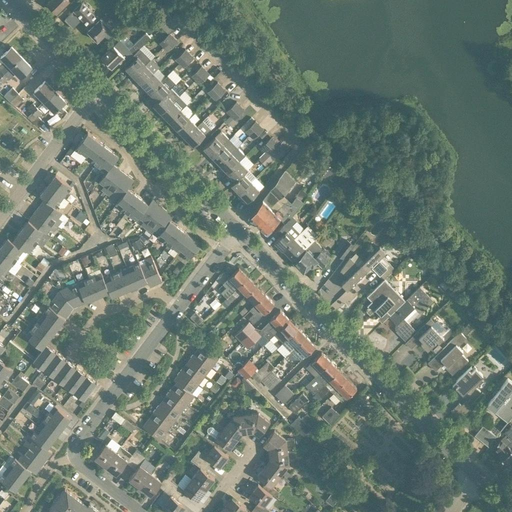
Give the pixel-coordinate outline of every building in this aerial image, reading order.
[(51,0),(48,3),(57,12),(69,1),(67,0),(51,0)] [(97,20),(81,4),(64,20),(72,28),(82,19),(90,27),(87,30),(97,41),(104,35),(108,40),(114,34),(99,19),(97,20)] [(153,18),(162,27),(172,18),(163,9),(153,18)] [(172,18),(162,27),(169,34),(159,43),(164,47),(174,37),(170,34),(179,25),(172,18)] [(128,75),(132,78),(151,60),(140,48),(151,38),(146,33),(127,51),(132,56),(124,64),(127,67),(125,68),(130,73),(128,75)] [(174,37),(164,47),(168,51),(178,42),(174,37)] [(126,52),(118,43),(114,46),(101,58),(111,68),(118,61),(119,62),(125,57),(123,55),(126,52)] [(1,57),(11,67),(22,57),(11,46),(1,57)] [(180,63),(190,54),(185,50),(175,59),(180,63)] [(190,54),(180,63),(184,68),(194,58),(190,54)] [(11,67),(4,73),(0,77),(0,79),(4,83),(8,79),(9,80),(16,73),(21,78),(32,67),(22,57),(11,67)] [(152,59),(151,60),(132,78),(135,82),(137,80),(142,85),(153,73),(160,67),(152,59)] [(195,80),(205,70),(201,66),(191,76),(195,80)] [(205,70),(195,80),(200,84),(210,75),(205,70)] [(153,73),(142,85),(146,89),(144,91),(148,95),(161,81),(153,73)] [(167,75),(161,81),(148,95),(151,98),(153,97),(157,101),(171,88),(176,84),(167,75)] [(44,101),(55,91),(45,81),(34,91),(44,101)] [(211,96),(221,86),(217,82),(207,92),(211,96)] [(221,86),(211,96),(216,100),(226,91),(221,86)] [(4,96),(9,101),(18,93),(13,87),(4,96)] [(159,115),(179,96),(171,88),(157,101),(153,105),(158,110),(156,112),(159,115)] [(55,91),(44,101),(54,112),(65,101),(55,91)] [(18,93),(9,101),(16,107),(24,99),(18,93)] [(179,96),(159,115),(163,119),(165,117),(169,122),(181,110),(187,104),(179,96)] [(230,116),(240,106),(236,102),(226,111),(230,116)] [(28,108),(33,112),(37,108),(32,103),(28,108)] [(245,110),(240,106),(230,116),(235,120),(245,110)] [(37,108),(33,112),(27,118),(39,127),(44,122),(38,116),(42,112),(37,108)] [(181,110),(169,122),(174,126),(172,128),(175,132),(189,118),(181,110)] [(189,118),(175,132),(179,135),(181,133),(185,138),(197,126),(189,118)] [(197,126),(185,138),(189,142),(188,144),(191,148),(211,129),(203,121),(197,126)] [(249,135),(259,125),(255,121),(245,131),(249,135)] [(264,130),(259,125),(249,135),(254,139),(264,130)] [(206,155),(210,158),(229,139),(221,130),(203,148),(208,153),(206,155)] [(86,156),(98,141),(88,133),(78,146),(74,143),(67,152),(71,155),(76,149),(86,156)] [(261,147),(266,152),(276,142),(271,137),(261,147)] [(229,139),(210,158),(213,162),(215,160),(219,165),(237,147),(229,139)] [(98,141),(86,156),(96,164),(108,148),(98,141)] [(276,142),(266,152),(259,159),(265,166),(273,159),(269,155),(279,146),(276,142)] [(269,155),(273,159),(274,160),(284,150),(279,146),(269,155)] [(237,147),(219,165),(224,169),(222,171),(225,174),(239,161),(245,155),(237,147)] [(108,148),(96,164),(107,172),(112,164),(118,156),(108,148)] [(235,181),(243,173),(247,169),(239,161),(225,174),(229,178),(231,176),(235,181)] [(112,164),(107,172),(99,181),(105,185),(102,189),(103,190),(101,194),(104,197),(107,193),(122,174),(118,171),(119,170),(112,164)] [(328,176),(332,171),(328,167),(323,175),(326,177),(327,176),(328,176)] [(290,188),(295,182),(284,171),(280,177),(279,177),(250,216),(266,232),(280,218),(285,223),(297,210),(308,194),(301,189),(295,196),(296,196),(295,198),(292,203),(287,198),(287,199),(283,195),(290,188)] [(237,195),(251,182),(243,173),(235,181),(231,185),(235,190),(234,191),(237,195)] [(122,174),(107,193),(113,197),(116,194),(121,197),(128,188),(134,180),(127,175),(126,177),(122,174)] [(48,185),(64,197),(72,187),(73,188),(75,185),(72,182),(70,185),(56,175),(48,185)] [(347,191),(351,185),(346,181),(342,187),(347,191)] [(251,182),(237,195),(241,199),(243,197),(247,202),(259,190),(251,182)] [(64,197),(48,185),(40,196),(45,199),(45,200),(56,208),(64,197)] [(128,188),(121,197),(116,203),(127,211),(138,196),(128,188)] [(138,196),(127,211),(137,219),(139,217),(149,204),(138,196)] [(149,204),(139,217),(144,221),(141,224),(147,228),(162,209),(158,206),(159,204),(152,199),(149,204)] [(56,208),(45,200),(37,210),(58,226),(62,221),(58,218),(62,213),(56,208)] [(162,209),(147,228),(152,233),(155,229),(160,233),(170,220),(173,216),(166,210),(165,211),(162,209)] [(58,226),(37,210),(29,220),(44,232),(46,234),(50,228),(54,231),(58,226)] [(82,223),(87,216),(80,210),(75,217),(82,223)] [(44,232),(29,220),(21,231),(36,243),(44,232)] [(170,220),(160,233),(158,236),(168,244),(180,228),(170,220)] [(281,252),(299,234),(295,231),(291,235),(286,231),(289,228),(285,223),(275,233),(279,237),(274,242),(279,247),(277,249),(281,252)] [(180,228),(168,244),(178,252),(190,236),(180,228)] [(151,234),(146,230),(141,235),(139,238),(143,243),(146,239),(147,240),(151,234)] [(36,243),(21,231),(13,241),(23,250),(28,253),(36,243)] [(294,260),(310,246),(305,241),(299,234),(281,252),(287,259),(290,256),(294,260)] [(190,236),(178,252),(189,260),(201,244),(190,236)] [(23,250),(13,241),(8,238),(0,247),(16,260),(23,250)] [(133,251),(142,247),(139,240),(130,243),(133,251)] [(315,241),(310,246),(294,260),(293,261),(303,272),(310,264),(312,266),(317,261),(322,267),(328,260),(321,252),(322,251),(321,247),(315,241)] [(343,259),(353,245),(347,241),(336,254),(343,259)] [(110,257),(117,254),(113,244),(106,247),(110,257)] [(16,260),(0,247),(0,263),(8,270),(16,260)] [(362,263),(368,269),(371,266),(384,279),(394,269),(382,256),(385,253),(379,247),(362,263)] [(84,265),(90,262),(87,256),(81,258),(84,265)] [(141,267),(147,281),(150,287),(158,284),(157,282),(161,280),(151,257),(145,260),(147,265),(141,267)] [(44,258),(40,262),(46,266),(50,262),(44,258)] [(347,290),(368,269),(362,263),(358,267),(349,258),(340,271),(347,278),(341,284),(347,290)] [(42,272),(46,266),(40,262),(39,261),(35,267),(42,272)] [(147,281),(141,267),(139,263),(127,268),(135,287),(147,281)] [(135,287),(127,268),(116,273),(124,292),(135,287)] [(226,298),(231,294),(238,287),(248,277),(239,268),(229,277),(223,284),(226,288),(221,293),(226,298)] [(110,292),(104,278),(104,279),(101,273),(89,278),(97,297),(110,292)] [(124,292),(116,273),(104,278),(110,292),(112,297),(124,292)] [(248,277),(238,287),(247,296),(256,286),(248,277)] [(97,297),(89,278),(78,283),(86,302),(97,297)] [(405,301),(384,279),(366,296),(371,301),(367,306),(370,309),(370,308),(373,311),(375,309),(381,315),(385,311),(389,315),(405,301)] [(86,302),(78,283),(77,284),(77,283),(60,290),(72,306),(77,304),(77,306),(86,302)] [(256,286),(247,296),(255,304),(265,294),(256,286)] [(448,296),(453,291),(448,286),(443,291),(448,296)] [(405,301),(389,315),(384,320),(384,321),(389,316),(399,328),(395,332),(405,342),(416,331),(403,318),(414,307),(419,313),(433,301),(419,287),(405,301)] [(72,306),(60,290),(49,305),(50,306),(65,318),(70,311),(69,310),(72,306)] [(221,303),(226,298),(220,292),(215,297),(221,303)] [(235,298),(231,294),(226,298),(227,299),(231,303),(235,298)] [(265,294),(255,304),(250,310),(253,314),(249,318),(254,324),(274,304),(265,294)] [(226,308),(231,303),(227,299),(222,304),(226,308)] [(65,318),(50,306),(41,317),(57,329),(65,318)] [(243,316),(248,311),(245,307),(240,312),(243,316)] [(255,328),(241,342),(247,348),(259,338),(264,336),(270,331),(274,335),(289,320),(280,310),(261,329),(256,328),(255,328)] [(198,326),(204,320),(195,312),(190,317),(198,326)] [(57,329),(41,317),(34,326),(50,338),(57,329)] [(416,331),(405,342),(403,344),(404,344),(405,343),(410,348),(420,339),(422,341),(420,343),(427,350),(436,341),(438,343),(443,338),(431,325),(434,322),(430,318),(416,331)] [(289,320),(274,335),(270,339),(278,347),(282,344),(298,328),(289,320)] [(241,342),(255,328),(249,322),(235,335),(241,342)] [(469,323),(462,329),(467,334),(474,328),(469,323)] [(50,338),(34,326),(25,337),(41,349),(45,344),(50,338)] [(298,328),(282,344),(291,353),(306,337),(298,328)] [(436,354),(427,363),(435,371),(443,363),(446,366),(444,367),(451,374),(458,368),(459,368),(467,361),(460,353),(462,351),(457,346),(466,338),(460,332),(442,349),(436,354)] [(306,337),(291,353),(287,357),(290,360),(298,358),(301,360),(315,346),(306,337)] [(501,351),(507,345),(501,340),(495,345),(501,351)] [(44,369),(56,353),(45,344),(41,349),(42,350),(33,361),(44,369)] [(194,354),(212,368),(219,358),(201,345),(194,354)] [(438,345),(432,350),(436,354),(442,349),(438,345)] [(316,376),(331,362),(322,352),(307,367),(316,376)] [(54,376),(66,360),(56,353),(44,369),(54,376)] [(188,363),(205,376),(212,368),(194,354),(188,363)] [(251,375),(257,368),(258,368),(249,359),(237,371),(243,377),(246,379),(251,375)] [(0,360),(0,377),(5,381),(14,370),(0,360)] [(64,384),(76,368),(66,360),(54,376),(64,384)] [(257,368),(251,375),(259,383),(261,380),(271,370),(275,367),(268,361),(259,370),(257,368)] [(331,362),(316,376),(320,381),(311,389),(316,394),(339,371),(331,362)] [(181,372),(199,385),(205,376),(188,363),(181,372)] [(470,366),(452,384),(452,385),(455,382),(458,385),(455,388),(462,395),(468,389),(471,393),(484,378),(482,377),(484,375),(476,368),(471,373),(468,370),(471,367),(470,366)] [(74,391),(86,375),(76,368),(64,384),(74,391)] [(224,376),(229,380),(234,374),(229,370),(224,376)] [(271,370),(261,380),(270,389),(280,379),(271,370)] [(339,371),(316,394),(320,399),(329,390),(333,394),(348,379),(339,371)] [(174,380),(177,382),(192,394),(199,385),(181,372),(174,380)] [(221,374),(216,382),(221,386),(227,379),(221,374)] [(23,391),(29,383),(18,375),(12,382),(23,391)] [(86,375),(74,391),(85,399),(80,406),(83,408),(90,399),(87,396),(97,383),(86,375)] [(41,388),(46,382),(38,376),(33,382),(41,388)] [(234,387),(237,386),(241,381),(239,379),(240,378),(238,376),(231,384),(234,387)] [(246,379),(243,377),(241,378),(243,390),(253,389),(254,387),(246,379)] [(348,379),(333,394),(342,403),(357,388),(348,379)] [(493,395),(485,405),(507,422),(511,416),(511,382),(507,379),(499,388),(497,387),(491,394),(493,395)] [(170,391),(188,404),(195,396),(192,394),(177,382),(170,391)] [(215,393),(220,387),(214,383),(210,389),(215,393)] [(284,403),(294,393),(286,385),(275,395),(284,403)] [(50,396),(54,391),(47,386),(43,390),(50,396)] [(8,388),(3,395),(14,403),(19,396),(8,388)] [(164,399),(181,413),(188,404),(170,391),(164,399)] [(295,413),(309,400),(302,393),(289,406),(295,413)] [(14,403),(3,395),(0,399),(0,404),(8,410),(14,403)] [(157,408),(175,422),(181,413),(164,399),(157,408)] [(459,403),(450,411),(454,415),(459,420),(471,408),(464,401),(461,406),(459,403)] [(26,409),(38,418),(42,413),(29,404),(26,409)] [(47,416),(63,428),(71,418),(55,405),(51,410),(47,416)] [(332,425),(340,415),(331,407),(322,416),(332,425)] [(150,417),(168,431),(175,422),(157,408),(150,417)] [(246,414),(248,433),(254,432),(259,436),(270,422),(258,412),(246,414)] [(304,421),(309,416),(306,413),(301,418),(304,421)] [(224,427),(239,439),(242,434),(248,433),(246,414),(233,416),(224,427)] [(39,426),(55,438),(63,428),(47,416),(39,426)] [(298,432),(306,423),(304,421),(301,418),(299,416),(290,425),(298,432)] [(168,431),(150,417),(143,426),(161,440),(168,431)] [(132,432),(136,427),(125,419),(121,424),(132,432)] [(478,439),(487,429),(482,425),(473,436),(478,439)] [(31,436),(34,439),(47,449),(55,438),(39,426),(31,436)] [(214,445),(217,448),(221,443),(230,450),(239,439),(224,427),(220,432),(213,427),(210,426),(208,427),(207,429),(207,430),(208,432),(208,433),(204,438),(214,445)] [(104,440),(110,432),(104,427),(98,436),(104,440)] [(506,463),(511,456),(511,430),(509,427),(504,432),(506,434),(503,437),(494,446),(500,452),(497,454),(506,463)] [(483,443),(491,433),(487,429),(478,439),(483,443)] [(269,455),(288,452),(295,451),(293,438),(286,439),(274,430),(263,445),(268,448),(269,455)] [(491,433),(483,443),(488,447),(496,436),(491,433)] [(22,446),(42,462),(45,458),(47,459),(52,452),(47,449),(34,439),(31,444),(27,440),(22,446)] [(94,458),(105,467),(117,453),(105,444),(94,458)] [(195,455),(208,466),(211,461),(220,468),(229,456),(217,448),(214,445),(210,450),(207,447),(205,447),(201,452),(198,450),(195,455)] [(18,460),(31,470),(36,473),(41,467),(39,465),(42,462),(22,446),(18,452),(22,455),(18,460)] [(117,453),(105,467),(116,475),(126,463),(131,467),(141,454),(140,453),(142,451),(138,448),(136,451),(135,450),(127,461),(117,453)] [(266,465),(280,476),(290,464),(288,452),(269,455),(270,460),(266,465)] [(141,454),(131,467),(135,471),(129,479),(140,488),(151,474),(140,465),(145,458),(141,454)] [(192,478),(206,490),(215,479),(204,470),(208,466),(195,455),(191,460),(200,468),(192,478)] [(7,468),(23,480),(31,470),(18,460),(15,457),(7,468)] [(262,487),(272,495),(275,497),(280,492),(272,486),(280,476),(266,465),(257,476),(266,483),(262,487)] [(23,480),(7,468),(0,477),(0,479),(15,491),(23,480)] [(151,474),(140,488),(151,496),(158,486),(163,490),(167,485),(171,480),(173,476),(168,472),(161,482),(151,474)] [(192,478),(183,489),(183,490),(184,490),(198,501),(206,490),(192,478)] [(183,489),(171,480),(167,485),(180,495),(184,490),(183,490),(183,489)] [(260,511),(271,511),(264,506),(272,495),(262,487),(258,484),(249,495),(258,502),(254,507),(260,511)] [(167,485),(163,490),(170,496),(162,506),(169,511),(180,511),(185,506),(176,500),(180,495),(167,485)] [(51,511),(53,511),(99,511),(89,504),(87,506),(65,488),(49,509),(51,511)] [(223,509),(227,511),(243,511),(246,508),(232,497),(223,509)] [(315,511),(318,509),(311,503),(303,511),(315,511)]
